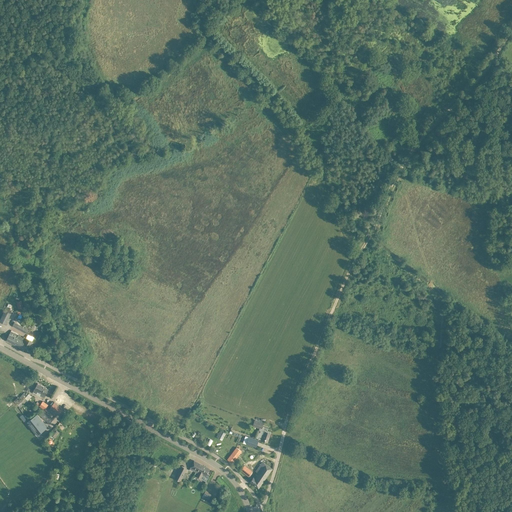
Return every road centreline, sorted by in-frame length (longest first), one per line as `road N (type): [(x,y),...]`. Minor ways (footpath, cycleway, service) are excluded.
road 1 (track): [(356,256),(305,139),(208,32),(205,0)]
road 2 (tertiary): [(249,511),(235,483),(205,458),(0,348)]
road 3 (track): [(356,256),(413,149),(511,29)]
road 4 (track): [(260,507),(297,374),(356,256)]
